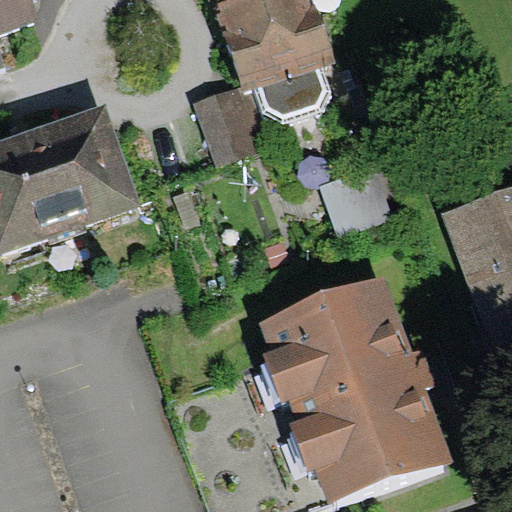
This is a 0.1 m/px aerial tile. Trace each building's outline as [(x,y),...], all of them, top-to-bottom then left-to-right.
[(14,0),(0,0),(0,32),(23,25),(14,0)] [(213,0),(244,86),(245,90),(251,88),(257,87),(265,116),(286,125),(320,114),(333,92),(322,67),(335,63),(314,0),(213,0)] [(244,86),(193,103),(215,168),(272,149),(251,88),(245,90),(244,86)] [(97,132),(0,165),(0,258),(126,216),(97,132)] [(511,210),(455,232),(511,382),(511,210)] [(383,275),(260,322),(271,351),(261,354),(280,406),(289,403),(296,422),(289,425),(307,472),(318,468),(332,506),(452,461),(424,387),(436,383),(423,350),(413,354),(383,275)]
